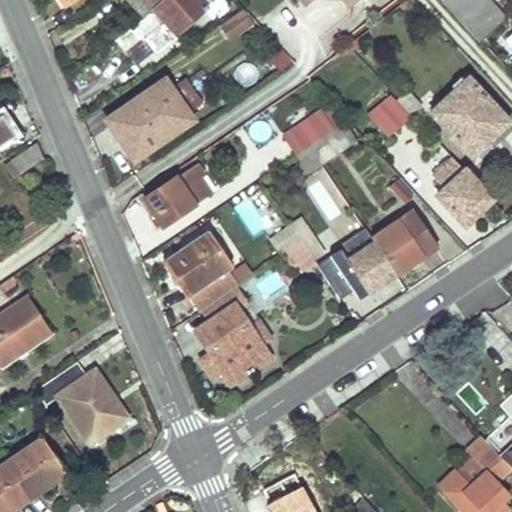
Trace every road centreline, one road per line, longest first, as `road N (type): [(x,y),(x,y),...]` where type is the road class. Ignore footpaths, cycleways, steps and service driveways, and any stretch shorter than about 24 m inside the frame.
road 1 (tertiary): [(197,456),(10,0)]
road 2 (residential): [(197,456),(511,247)]
